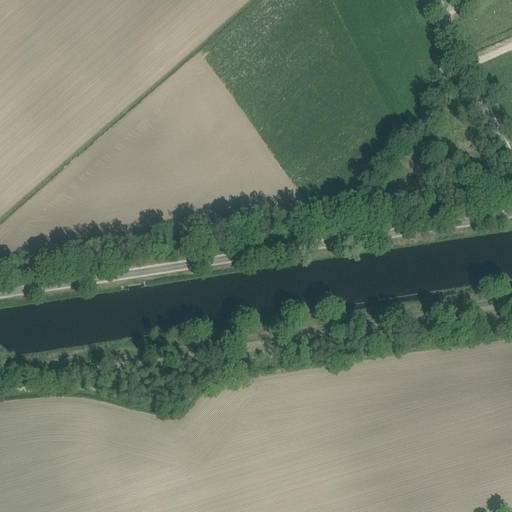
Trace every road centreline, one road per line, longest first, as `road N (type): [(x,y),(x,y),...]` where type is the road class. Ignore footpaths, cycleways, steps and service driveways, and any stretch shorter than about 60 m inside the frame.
road 1 (track): [(0,374),(511,295)]
road 2 (unclassified): [(0,293),(511,214)]
road 3 (unclassified): [(511,163),(435,0)]
